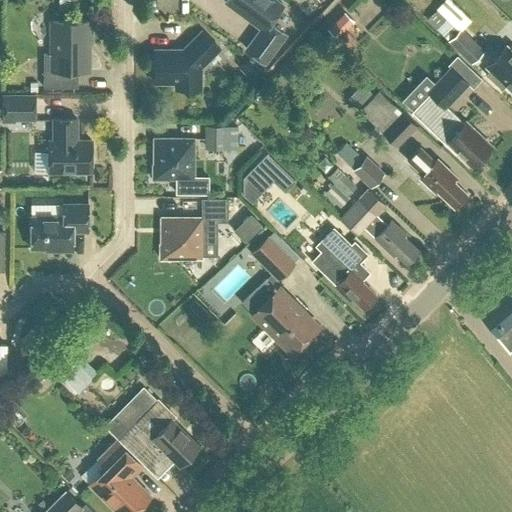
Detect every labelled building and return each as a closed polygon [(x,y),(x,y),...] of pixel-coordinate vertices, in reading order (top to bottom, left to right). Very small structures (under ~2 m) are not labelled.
[(224,0),(224,1),(260,27),(245,47),(264,61),(285,33),(269,22),(282,4),(277,0),(224,0)] [(43,53),(43,86),(73,86),(73,70),(87,70),(87,42),(91,42),(91,21),(52,21),(52,53),(43,53)] [(448,40),(471,63),(483,51),(460,27),(448,40)] [(200,66),(219,48),(201,29),(182,48),(154,48),(154,82),(174,82),(174,87),(200,87),(200,66)] [(491,67),(485,73),(501,89),(506,84),(511,89),(511,46),(509,49),(505,46),(487,64),(491,67)] [(239,68),(251,79),(260,70),(248,58),(239,68)] [(449,64),(426,88),(446,106),(469,82),(449,64)] [(359,109),(381,131),(397,146),(417,125),(401,110),(379,88),(359,109)] [(428,93),(411,111),(444,143),(454,152),(457,150),(472,164),(490,145),(465,121),(463,122),(446,106),(426,88),(425,90),(428,93)] [(2,94),(2,118),(34,118),(34,94),(2,94)] [(52,139),(48,139),(48,171),(91,171),(91,139),(76,139),(76,118),(52,118),(52,139)] [(204,125),(204,147),(226,148),(226,125),(204,125)] [(153,163),(153,177),(166,178),(166,177),(193,177),(193,137),(154,137),(154,163),(153,163)] [(407,158),(422,172),(419,176),(434,190),(436,188),(453,204),(465,191),(449,175),(452,172),(436,157),(433,160),(419,146),(407,158)] [(352,169),(370,187),(384,172),(366,154),(352,169)] [(405,261),(417,249),(402,235),(404,233),(391,220),(387,223),(376,212),(385,203),(368,186),(339,215),(358,233),(365,226),(393,254),(395,252),(405,261)] [(63,203),(63,215),(30,215),(30,247),(54,247),(54,250),(72,250),(72,231),(88,231),(87,203),(63,203)] [(159,242),(159,256),(175,257),(175,255),(200,256),(201,216),(161,215),(161,242),(159,242)] [(240,235),(255,224),(249,215),(234,225),(240,235)] [(361,262),(369,254),(355,240),(352,243),(328,221),(311,238),(335,262),(325,272),(336,283),(333,285),(347,299),(351,296),(363,307),(377,293),(362,278),(369,271),(361,262)] [(272,281),(292,261),(267,236),(252,251),(271,271),(257,285),(267,296),(252,312),(292,351),(294,349),(297,350),(304,343),(303,340),(317,326),(272,281)] [(511,288),(480,316),(509,350),(511,347),(511,288)] [(59,376),(76,391),(94,369),(77,355),(59,376)] [(139,426),(131,434),(122,443),(148,469),(158,459),(153,455),(161,447),(179,465),(198,446),(170,417),(174,413),(157,397),(134,420),(139,426)] [(97,457),(106,466),(88,484),(116,511),(135,511),(136,511),(136,508),(150,494),(131,476),(142,465),(115,439),(97,457)] [(74,511),(80,506),(65,490),(43,511),(74,511)]
